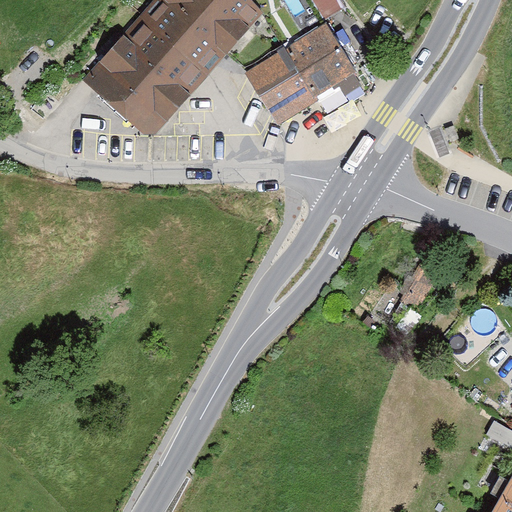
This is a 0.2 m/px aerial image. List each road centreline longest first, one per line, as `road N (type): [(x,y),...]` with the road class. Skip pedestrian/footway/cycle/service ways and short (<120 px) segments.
road 1 (secondary): [(357,184),(228,370),(149,511)]
road 2 (unclassified): [(0,142),(95,173),(284,174),(357,184)]
road 3 (secondary): [(357,184),(474,0)]
road 4 (residential): [(357,184),(511,238)]
